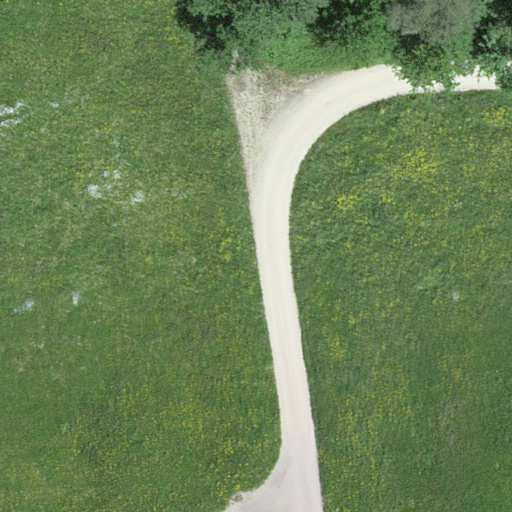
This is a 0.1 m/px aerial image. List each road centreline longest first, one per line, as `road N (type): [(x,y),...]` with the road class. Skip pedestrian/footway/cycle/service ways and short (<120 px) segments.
road 1 (track): [(276,195),(319,511)]
road 2 (track): [(511,72),(384,77),(329,98),(295,138),(276,195)]
road 3 (track): [(276,195),(218,0)]
